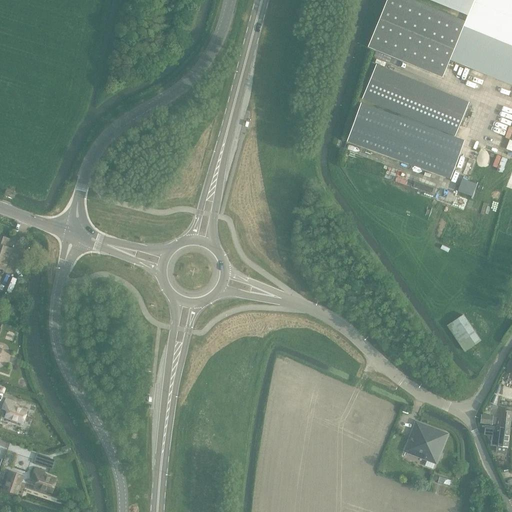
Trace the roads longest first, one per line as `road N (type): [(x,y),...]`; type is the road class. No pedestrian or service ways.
road 1 (unclassified): [(122,511),(113,455),(57,346),(65,265)]
road 2 (tertiary): [(79,194),(110,132),(201,67),(230,0)]
road 3 (unclassified): [(466,412),(420,394),(338,324),(296,303)]
road 4 (secondary): [(217,168),(262,0)]
road 5 (secondary): [(157,511),(171,381)]
